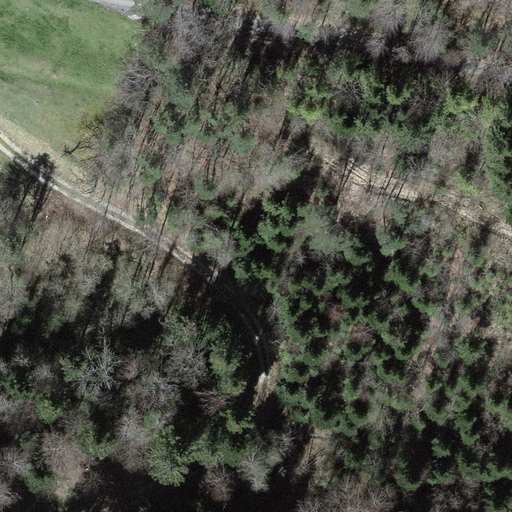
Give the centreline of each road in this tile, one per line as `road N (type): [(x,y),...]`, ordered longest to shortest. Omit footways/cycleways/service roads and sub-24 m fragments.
road 1 (track): [(0,137),(46,178),(218,278),(250,309),(267,342),(264,411),(242,435),(200,461),(64,511)]
road 2 (track): [(511,84),(459,65),(124,0)]
